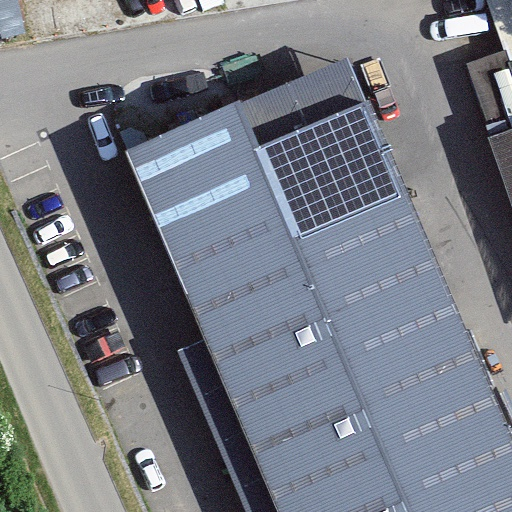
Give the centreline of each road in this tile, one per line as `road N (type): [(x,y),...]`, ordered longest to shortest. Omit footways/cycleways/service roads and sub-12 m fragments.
road 1 (unknown): [(0,51),(252,14),(309,14),(364,31),(409,69),(451,124),(511,298)]
road 2 (tertiary): [(0,278),(104,511)]
